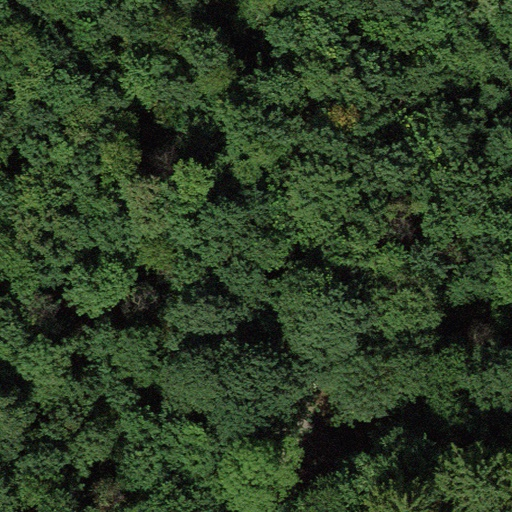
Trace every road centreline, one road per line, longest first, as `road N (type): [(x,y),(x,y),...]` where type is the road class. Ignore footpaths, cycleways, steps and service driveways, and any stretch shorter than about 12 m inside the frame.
road 1 (track): [(322,0),(276,511)]
road 2 (track): [(511,484),(280,463)]
